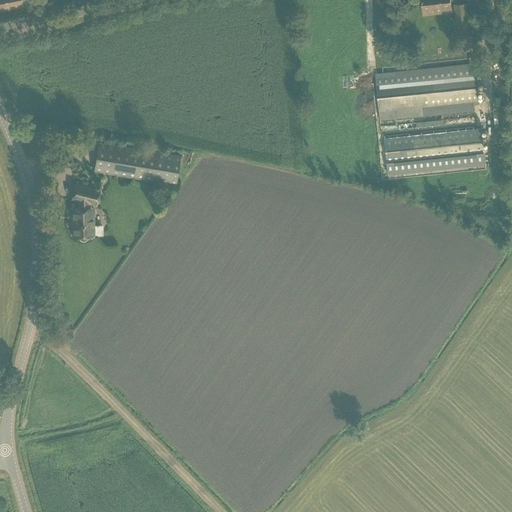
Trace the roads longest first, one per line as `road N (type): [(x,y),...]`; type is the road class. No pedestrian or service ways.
road 1 (tertiary): [(4,450),(37,249),(27,178),(0,111)]
road 2 (track): [(30,325),(216,511)]
road 3 (unclassified): [(0,31),(126,0)]
